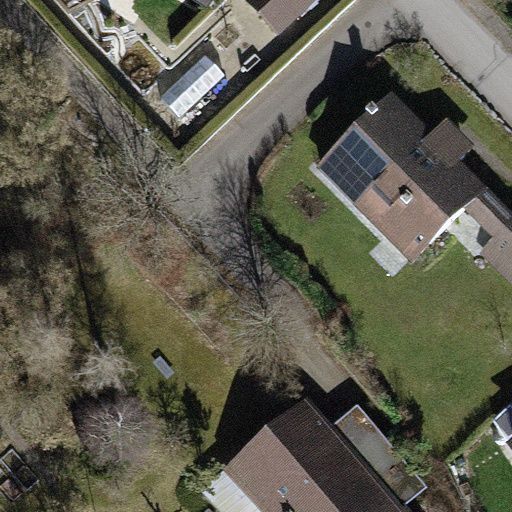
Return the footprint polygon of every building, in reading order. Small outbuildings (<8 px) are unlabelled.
[(194,0),(207,8),(211,0),(194,0)] [(306,0),(257,0),(281,25),(306,0)] [(161,100),(179,120),(225,77),(206,58),(161,100)] [(371,121),(330,161),(361,192),(352,200),(387,235),(404,218),(429,243),(481,191),(457,166),(466,157),(466,150),(443,128),(430,140),(391,101),(377,115),(372,111),(366,117),(371,121)] [(511,224),(485,251),(511,278),(511,224)] [(304,414),(208,497),(221,511),(254,511),(264,504),(271,511),(397,511),(381,494),(377,497),(350,466),(355,462),(338,443),(334,447),(304,414)]
